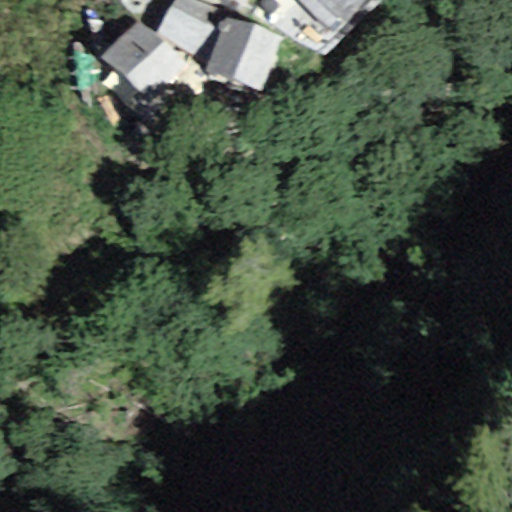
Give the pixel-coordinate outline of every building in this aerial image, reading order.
[(186,0),(178,0),(154,38),(201,68),(228,17),(186,0)] [(199,0),(212,7),(243,21),(253,0),(199,0)] [(375,0),(307,0),(343,34),(375,0)] [(225,29),(203,89),(261,110),(283,50),(225,29)] [(138,30),(96,78),(143,119),(185,71),(138,30)]
